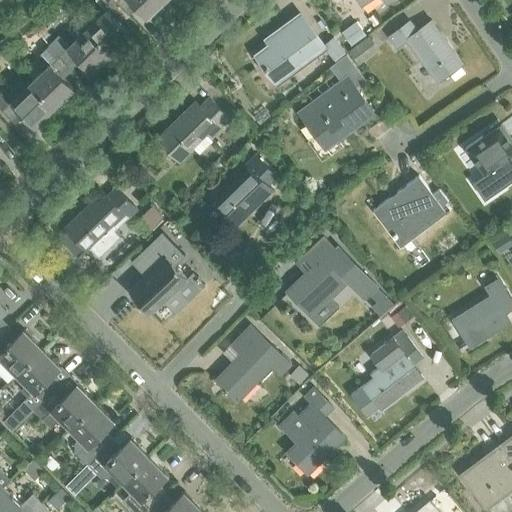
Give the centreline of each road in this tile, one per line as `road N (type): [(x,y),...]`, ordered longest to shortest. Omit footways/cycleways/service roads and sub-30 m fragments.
road 1 (residential): [(0,232),(244,0)]
road 2 (residential): [(326,511),(511,366)]
road 3 (residential): [(156,389),(0,232)]
road 4 (residential): [(276,511),(156,389)]
road 5 (residential): [(399,153),(511,76)]
road 6 (residential): [(156,389),(243,298)]
